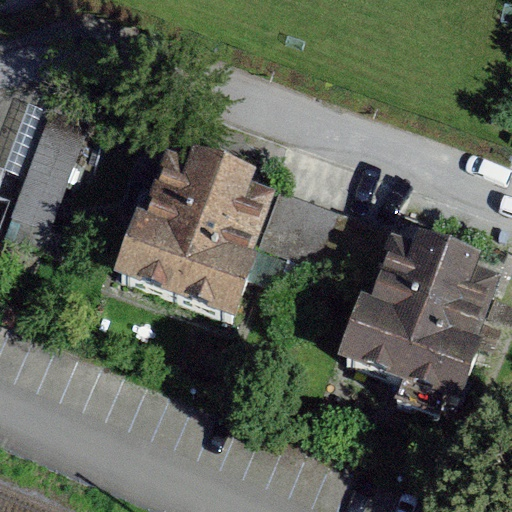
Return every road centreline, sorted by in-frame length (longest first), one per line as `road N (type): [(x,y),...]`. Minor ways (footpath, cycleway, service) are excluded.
road 1 (residential): [(0,77),(133,58),(511,197)]
road 2 (residential): [(255,511),(0,409)]
